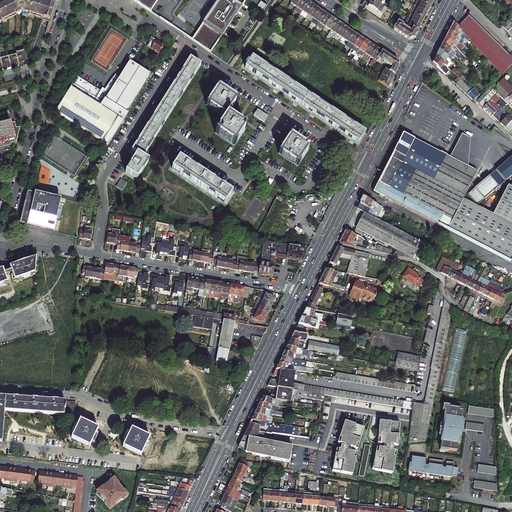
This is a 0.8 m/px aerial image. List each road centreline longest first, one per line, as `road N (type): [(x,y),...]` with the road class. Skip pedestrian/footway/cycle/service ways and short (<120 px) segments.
road 1 (residential): [(96,254),(103,176),(186,44)]
road 2 (residential): [(0,388),(79,395),(118,415),(224,434)]
road 3 (residential): [(300,291),(96,254)]
road 4 (residential): [(324,242),(416,263),(440,277),(464,312),(495,324)]
road 5 (residential): [(46,68),(2,256)]
road 6 (residential): [(418,61),(511,139)]
